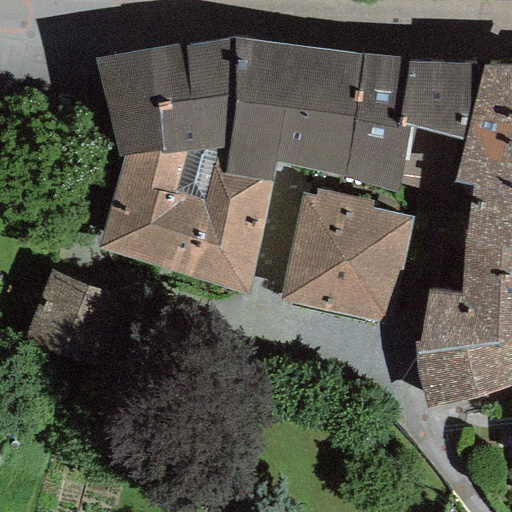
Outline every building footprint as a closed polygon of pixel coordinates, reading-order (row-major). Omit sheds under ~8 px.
[(233,38),(94,58),(118,159),(125,159),(228,148),(235,103),(233,38)] [(362,54),(233,38),(235,103),(228,148),(224,175),(273,179),(276,161),(343,177),(362,54)] [(408,62),(362,54),(343,177),(397,192),(410,127),(398,124),(408,62)] [(474,64),(408,62),(398,124),(410,127),(460,140),(469,97),(474,64)] [(470,193),(511,195),(511,65),(482,65),(465,141),(452,183),(470,186),(470,193)] [(247,294),(273,179),(224,175),(228,148),(125,159),(99,247),(247,294)] [(314,197),(301,193),(279,301),(380,324),(397,271),(401,272),(412,217),(371,209),(372,202),(315,189),(314,197)] [(511,195),(470,193),(464,248),(511,255),(511,195)] [(511,255),(464,248),(460,292),(511,339),(511,255)] [(117,296),(50,271),(26,334),(105,364),(117,332),(105,328),(117,296)] [(511,339),(460,292),(426,295),(420,344),(413,347),(425,411),(511,384),(511,339)]
